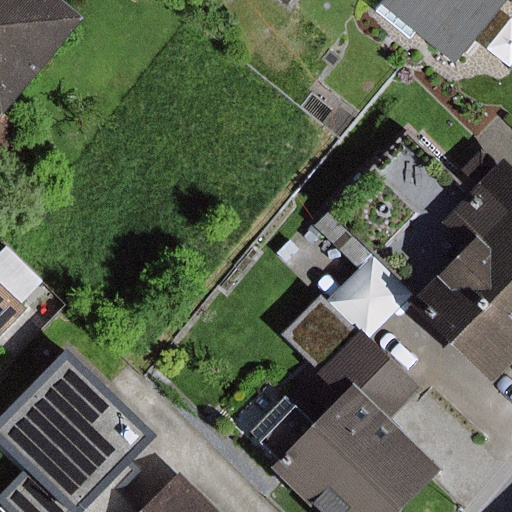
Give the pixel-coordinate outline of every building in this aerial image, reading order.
[(0,115),(0,107),(74,19),(50,0),(0,0),(0,172),(28,139),(0,115)] [(511,0),(376,0),(368,10),(405,42),(411,34),(447,64),(501,0),(511,8),(511,0)] [(511,62),(511,22),(508,19),(483,50),(507,68),(511,62)] [(400,134),(323,214),(409,296),(399,306),(481,385),(511,352),(511,174),(495,159),(490,165),(475,150),(447,179),(400,134)] [(409,296),(323,214),(309,228),(353,270),(323,301),(365,341),(399,306),(409,296)] [(296,250),(285,242),(273,257),(284,266),(296,250)] [(0,327),(19,308),(16,305),(40,281),(3,245),(0,247),(0,327)] [(319,408),(293,383),(243,435),(269,460),(261,469),(307,511),(391,511),(432,469),(381,420),(411,389),(314,297),(278,335),(314,369),(309,374),(332,395),(319,408)] [(117,492),(135,473),(122,461),(145,436),(55,351),(0,409),(0,454),(18,472),(0,491),(0,507),(5,511),(138,511),(136,510),(117,492)] [(212,511),(171,473),(136,510),(138,511),(212,511)]
